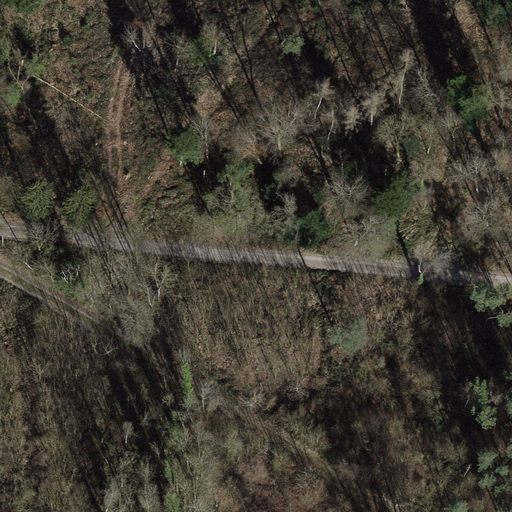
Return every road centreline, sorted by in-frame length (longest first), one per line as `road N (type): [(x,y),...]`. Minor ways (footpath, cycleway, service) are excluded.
road 1 (track): [(511,276),(0,235)]
road 2 (track): [(376,511),(225,405),(0,268)]
